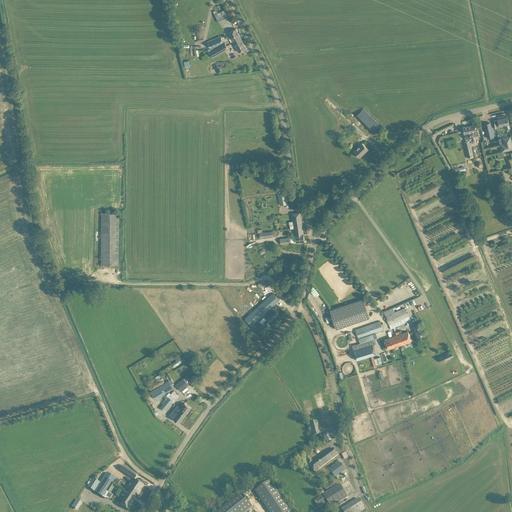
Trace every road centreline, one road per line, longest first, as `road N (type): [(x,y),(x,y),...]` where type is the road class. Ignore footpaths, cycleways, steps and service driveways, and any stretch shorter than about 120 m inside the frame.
road 1 (unclassified): [(140,511),(203,415),(297,307),(314,246)]
road 2 (unclassified): [(314,246),(270,77),(231,0)]
road 3 (unclassified): [(314,246),(429,125),(511,102)]
